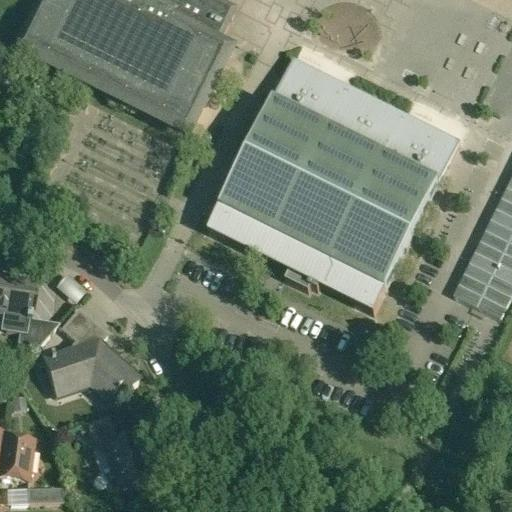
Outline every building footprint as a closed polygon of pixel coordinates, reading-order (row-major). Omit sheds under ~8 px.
[(253,14),(225,0),(50,0),(23,56),(208,147),(255,52),(238,44),(253,14)] [(352,89),(303,65),(219,237),(300,276),(296,283),(319,295),(323,286),(386,316),(442,201),(454,174),(468,145),(464,143),(408,116),(352,89)] [(511,317),(511,184),(456,300),(508,325),(511,317)] [(35,286),(0,280),(0,315),(8,317),(5,335),(19,337),(28,338),(30,323),(31,317),(29,317),(35,286)] [(78,314),(61,333),(75,346),(79,349),(96,329),(78,314)] [(59,327),(30,323),(28,338),(19,337),(17,347),(39,350),(59,327)] [(105,355),(98,349),(107,339),(96,329),(79,349),(75,346),(68,354),(53,357),(52,354),(48,355),(51,362),(45,363),(43,363),(56,401),(57,400),(56,395),(84,386),(108,406),(119,393),(127,400),(139,385),(131,379),(133,377),(107,353),(105,355)] [(109,418),(85,427),(93,449),(117,441),(109,418)] [(145,436),(105,450),(122,495),(161,482),(145,436)] [(33,446),(3,441),(3,437),(0,456),(0,482),(28,486),(33,446)] [(61,492),(27,493),(27,506),(64,506),(61,492)]
